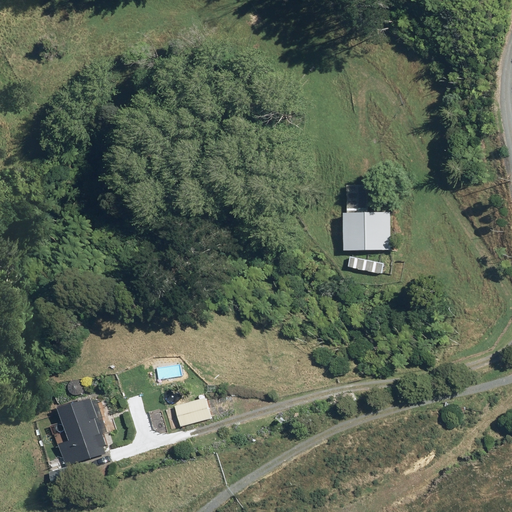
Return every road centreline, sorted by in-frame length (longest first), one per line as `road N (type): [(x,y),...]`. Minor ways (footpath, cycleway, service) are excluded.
road 1 (unknown): [(96,463),(356,385),(437,372),(511,343)]
road 2 (unclassified): [(185,511),(300,450),(409,405),(511,379)]
